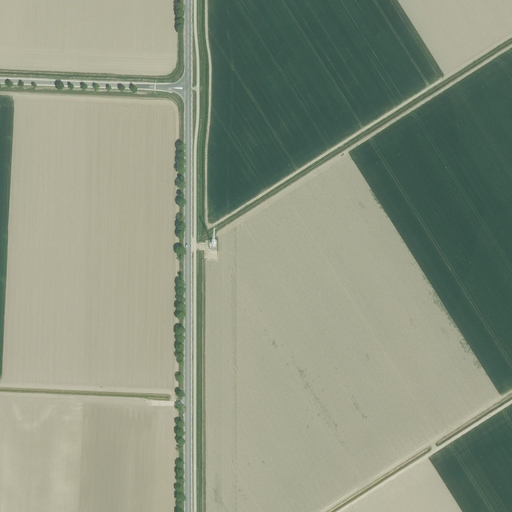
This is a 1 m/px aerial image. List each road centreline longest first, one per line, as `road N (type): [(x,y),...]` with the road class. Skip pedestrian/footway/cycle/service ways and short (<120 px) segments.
road 1 (secondary): [(188,511),(187,246)]
road 2 (secondary): [(187,246),(188,91)]
road 3 (unclassified): [(0,81),(149,87)]
